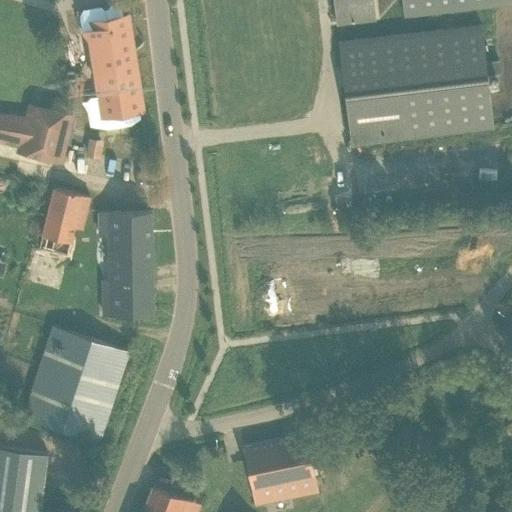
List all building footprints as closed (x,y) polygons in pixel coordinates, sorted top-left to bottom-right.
[(332,0),(336,25),(375,19),(372,0),(332,0)] [(511,0),(401,0),(403,15),(511,1),(511,0)] [(136,109),(141,108),(127,15),(120,16),(119,4),(112,5),(110,9),(104,9),(99,7),(89,8),(83,12),(80,17),(82,20),(82,29),(86,35),(89,35),(98,95),(89,96),(83,101),(89,109),(91,123),(103,126),(138,120),(136,109)] [(482,26),(338,42),(349,142),(492,126),(486,73),(498,72),(498,60),(485,61),(482,26)] [(62,163),(74,113),(28,102),(24,114),(0,111),(0,142),(17,146),(15,151),(62,163)] [(84,158),(99,160),(102,139),(87,136),(84,158)] [(82,228),(90,197),(52,187),(37,245),(36,247),(68,255),(73,234),(72,234),(73,229),(74,229),(75,227),(82,228)] [(104,314),(152,314),(149,210),(98,211),(98,266),(103,266),(104,314)] [(8,276),(25,280),(28,267),(11,264),(8,276)] [(130,350),(52,324),(21,415),(99,441),(130,350)] [(511,403),(470,435),(464,428),(419,463),(432,480),(443,471),(441,468),(447,464),(451,468),(457,464),(456,462),(461,459),(460,457),(461,456),(459,454),(482,436),(486,441),(497,432),(511,450),(511,403)] [(242,445),(255,504),(317,492),(315,479),(310,454),(305,432),(242,445)] [(0,445),(0,511),(40,511),(48,451),(0,445)] [(141,511),(196,511),(200,502),(152,484),(141,511)]
